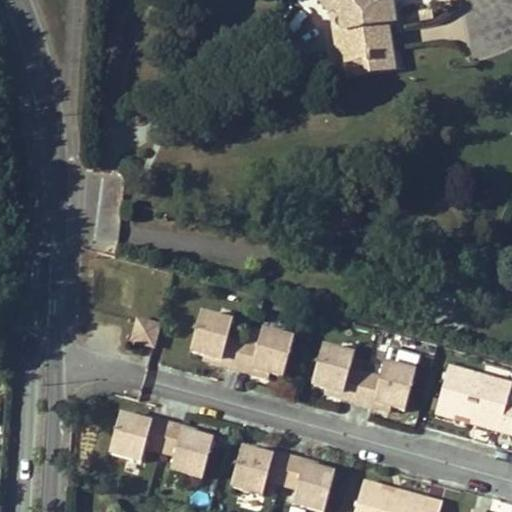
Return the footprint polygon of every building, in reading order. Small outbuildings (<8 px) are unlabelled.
[(318,0),(335,19),(335,29),(343,32),(346,61),(391,55),(387,24),(393,23),(391,5),(381,6),(376,0),(318,0)] [(346,61),(343,32),(335,29),(342,80),(394,72),(391,55),(346,61)] [(189,353),(209,359),(215,361),(214,365),(217,366),(256,378),(259,378),(261,373),(267,375),(284,380),(295,340),(263,331),(259,347),(231,339),(235,323),(220,319),(200,314),(189,353)] [(143,318),(137,340),(155,345),(162,323),(143,318)] [(324,349),(313,387),(325,390),(330,391),(336,393),(334,400),(379,413),(381,404),(386,407),(389,408),(404,411),(415,373),(382,364),(378,379),(349,371),(353,356),(324,349)] [(476,389),(478,383),(449,375),(436,421),(458,427),(461,416),(482,422),(479,432),(511,441),(511,413),(505,411),(509,398),(476,389)] [(334,400),(336,393),(330,391),(328,399),(334,400)] [(214,440),(198,435),(192,434),(194,427),(190,426),(183,424),(148,415),(144,414),(143,420),(138,418),(122,414),(111,453),(143,462),(147,448),(162,452),(177,456),(173,470),(204,478),(214,440)] [(467,429),(479,432),(482,422),(461,416),(458,427),(467,429)] [(263,444),(261,451),(267,453),(269,446),(263,444)] [(325,511),(337,472),(321,468),(316,466),(317,460),(312,458),(274,448),(269,446),(267,453),(261,451),(244,446),(232,487),(264,496),(269,481),(298,490),(295,503),(324,511),(325,511)] [(440,511),(444,502),(411,493),(409,502),(386,496),(389,487),(367,481),(358,511),(440,511)] [(406,491),(389,487),(386,496),(409,502),(411,493),(406,491)]
